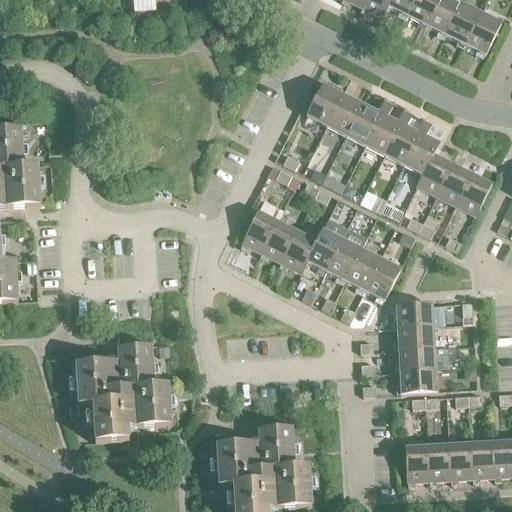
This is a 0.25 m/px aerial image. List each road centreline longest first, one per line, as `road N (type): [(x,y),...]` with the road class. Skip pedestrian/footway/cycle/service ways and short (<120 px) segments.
road 1 (residential): [(348,377),(218,386),(202,288)]
road 2 (residential): [(213,234),(307,34)]
road 3 (residential): [(74,220),(75,96),(61,83),(24,73),(0,76)]
road 4 (residential): [(138,220),(142,287),(78,290),(74,220)]
road 5 (tertiary): [(486,112),(415,91),(307,34)]
road 6 (residential): [(348,377),(346,350),(259,301),(202,288)]
road 7 (residential): [(511,290),(471,256),(511,175)]
road 8 (residential): [(353,511),(348,377)]
